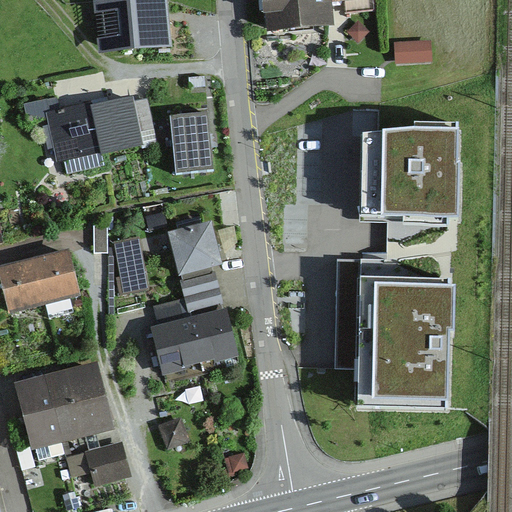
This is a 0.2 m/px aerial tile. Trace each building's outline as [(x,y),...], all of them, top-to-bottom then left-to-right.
[(167,0),(166,0),(94,7),(99,59),(172,52),(167,0)] [(249,0),(252,33),(322,28),(320,0),(249,0)] [(434,40),(397,40),(397,62),(434,62),(434,40)] [(91,108),(47,117),(57,166),(63,165),(66,178),(106,170),(104,158),(144,150),(134,102),(92,111),(91,108)] [(209,115),(171,119),(176,177),(214,173),(209,115)] [(456,148),(363,147),(363,228),(456,229),(456,148)] [(212,227),(168,238),(179,281),(222,270),(212,227)] [(108,229),(94,229),(94,256),(108,256),(108,229)] [(140,241),(114,245),(123,297),(149,293),(140,241)] [(76,298),(66,259),(34,268),(44,307),(76,298)] [(44,307),(34,268),(1,276),(11,315),(44,307)] [(363,284),(359,414),(447,417),(451,287),(363,284)] [(155,303),(157,319),(188,315),(186,299),(155,303)] [(226,312),(188,323),(200,368),(239,357),(226,312)] [(188,323),(151,333),(163,378),(200,368),(188,323)] [(96,373),(59,382),(73,440),(110,431),(96,373)] [(59,382),(21,391),(36,449),(73,440),(59,382)] [(181,420),(159,428),(168,452),(190,443),(181,420)] [(127,480),(118,445),(77,456),(87,491),(127,480)] [(245,455),(224,461),(229,478),(249,472),(245,455)]
